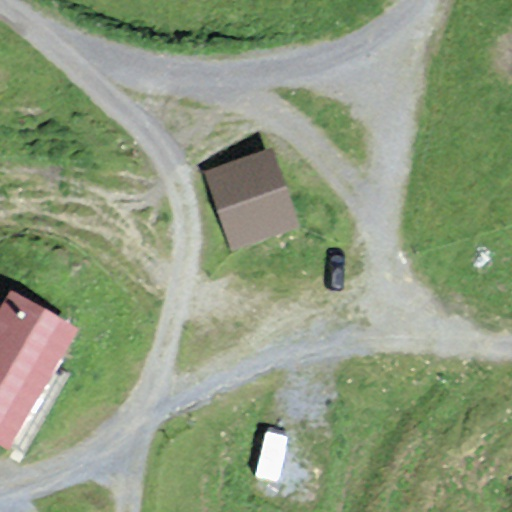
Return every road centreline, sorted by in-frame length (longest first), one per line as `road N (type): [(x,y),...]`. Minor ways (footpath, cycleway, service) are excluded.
road 1 (track): [(175,295),(390,356),(511,364)]
road 2 (track): [(184,252),(178,185),(159,150),(0,14)]
road 3 (track): [(422,0),(399,39),(351,80),(214,120),(159,150)]
road 4 (track): [(175,295),(152,404),(113,442),(0,494)]
